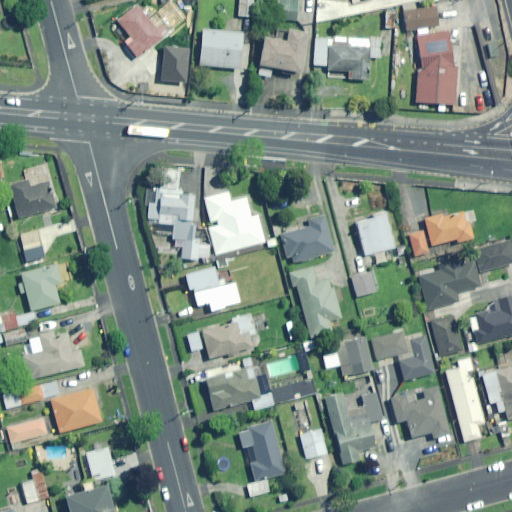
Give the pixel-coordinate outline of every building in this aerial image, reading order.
[(253,0),(239,0),(239,18),(253,18),(253,0)] [(298,2),(278,1),(277,21),(298,22),(298,2)] [(150,23),(137,7),(117,23),(129,38),(124,43),(152,78),(167,66),(153,48),(170,34),(156,17),(150,23)] [(396,7),(385,7),(384,30),(394,30),(396,7)] [(436,9),(405,13),(407,32),(438,28),(436,9)] [(242,35),(202,31),(199,66),(239,70),(242,35)] [(304,36),(266,31),(262,67),(299,72),(304,36)] [(456,40),(419,38),(415,104),(452,106),(456,40)] [(369,49),(332,47),(330,72),(352,74),(351,80),(367,81),(369,49)] [(28,188),(26,181),(8,186),(18,220),(52,211),(45,183),(28,188)] [(228,193),(204,199),(210,224),(216,223),(217,228),(209,230),(215,256),(264,244),(257,217),(251,218),(246,199),(230,203),(228,193)] [(199,262),(200,240),(196,240),(197,215),(186,214),(187,197),(159,196),(157,236),(172,237),(172,241),(183,242),(182,261),(199,262)] [(465,209),(423,218),(429,246),(471,236),(465,209)] [(363,257),(368,256),(371,268),(389,264),(386,251),(397,249),(387,211),(370,215),(371,218),(354,222),(363,257)] [(311,227),(278,237),(285,260),(290,259),(292,266),(335,253),(324,216),(309,220),(311,227)] [(428,253),(422,231),(406,236),(412,258),(428,253)] [(42,247),(38,232),(20,236),(24,252),(42,247)] [(511,254),(509,240),(473,248),(478,273),(511,265),(511,254)] [(44,259),(42,247),(24,252),(22,252),(25,264),(44,259)] [(57,266),(20,275),(22,284),(18,285),(21,295),(26,293),(31,312),(59,305),(54,285),(61,283),(57,266)] [(235,284),(225,287),(223,280),(218,282),(214,268),(185,276),(189,291),(193,290),(197,308),(220,301),(222,308),(240,304),(235,284)] [(318,284),(313,268),(289,274),(293,289),(296,288),(310,339),(331,333),(328,322),(341,319),(331,281),(318,284)] [(378,293),(373,274),(351,280),(356,299),(378,293)] [(491,300),(494,310),(472,315),(479,345),(511,336),(511,305),(509,296),(491,300)] [(0,333),(36,323),(33,313),(16,318),(14,310),(0,314),(0,333)] [(230,319),(232,326),(202,333),(208,360),(251,350),(248,337),(257,335),(252,314),(230,319)] [(462,351),(452,316),(429,323),(439,358),(462,351)] [(294,322),(284,324),(289,343),(299,340),(294,322)] [(27,343),(24,330),(3,335),(6,348),(27,343)] [(55,339),(53,332),(38,335),(43,353),(22,358),(28,382),(84,368),(80,352),(73,354),(68,336),(55,339)] [(201,351),(197,334),(184,337),(188,353),(201,351)] [(404,342),(402,334),(370,342),(375,362),(396,357),(403,383),(434,374),(424,337),(411,340),(404,342)] [(333,347),(335,353),(322,357),(325,371),(338,367),(342,379),(373,371),(365,339),(333,347)] [(312,340),(302,343),(304,353),(315,350),(312,340)] [(481,439),(478,426),(485,425),(467,359),(456,362),(458,369),(445,372),(464,444),(481,439)] [(213,412),(251,402),(254,412),(314,397),(310,380),(271,389),(267,376),(257,378),(255,367),(223,375),(205,379),(213,412)] [(511,367),(482,375),(492,413),(506,409),(508,420),(511,418),(511,367)] [(59,396),(56,382),(1,396),(4,410),(59,396)] [(391,400),(397,423),(403,421),(408,440),(430,434),(432,441),(452,435),(439,387),(391,400)] [(100,425),(96,412),(100,411),(98,400),(100,399),(98,389),(84,392),(50,400),(58,435),(100,425)] [(383,420),(376,394),(361,398),(363,406),(345,411),(341,395),(324,399),(342,467),(359,462),(357,453),(375,448),(369,424),(383,420)] [(47,435),(43,418),(6,428),(11,445),(47,435)] [(308,418),(295,420),(297,431),(310,429),(308,418)] [(247,448),(254,482),(249,483),(252,498),(288,490),(285,475),(273,425),(237,434),(241,449),(247,448)] [(319,432),(298,436),(303,461),(324,457),(319,432)] [(85,480),(90,479),(91,482),(116,475),(108,449),(84,456),(84,458),(79,460),(85,480)] [(48,464),(45,450),(37,452),(40,466),(48,464)] [(42,475),(34,477),(35,482),(22,485),(26,505),(48,500),(42,475)] [(94,490),(93,485),(79,489),(80,494),(64,498),(67,511),(113,511),(107,487),(94,490)]
